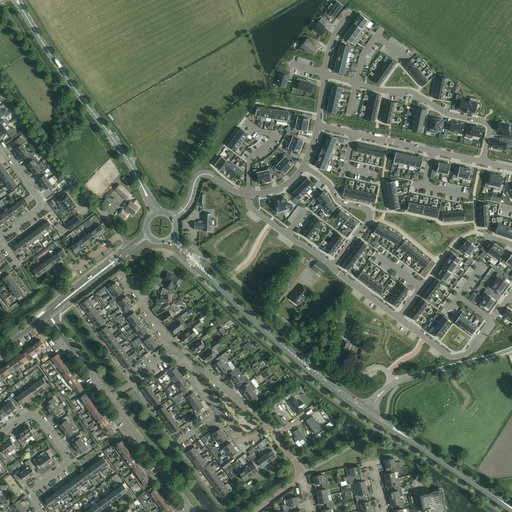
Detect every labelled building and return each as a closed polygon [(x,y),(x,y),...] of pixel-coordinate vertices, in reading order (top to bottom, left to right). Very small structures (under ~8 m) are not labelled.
[(329,8),(323,15),(326,17),(328,13),(334,17),(336,14),(338,12),(337,12),(342,6),(337,2),(334,5),(331,3),(328,7),(329,8)] [(360,14),(356,19),(365,25),(365,26),(366,26),(369,29),(373,24),(370,21),(360,14)] [(314,28),(311,31),(315,34),(317,32),(321,35),(325,29),(323,28),(324,26),(327,22),(321,18),(318,22),(313,28),(314,28)] [(356,19),(353,23),(353,24),(353,23),(362,30),(365,26),(365,25),(356,19)] [(353,24),(350,28),(360,35),(363,30),(362,30),(353,23),(353,24)] [(350,28),(347,32),(356,39),(360,35),(350,28)] [(347,32),(343,37),(353,44),(356,39),(347,32)] [(304,44),(302,45),(306,48),(305,49),(305,50),(309,53),(311,51),(314,54),(318,48),(315,45),(313,44),(312,43),(314,41),(308,38),(307,40),(307,39),(304,43),(303,44),(304,44)] [(340,44),(339,50),(348,52),(349,53),(349,52),(352,53),(353,48),(351,47),(350,47),(350,46),(340,44)] [(389,58),(385,62),(393,68),(396,63),(389,58)] [(410,60),(404,66),(407,70),(414,64),(410,60)] [(385,62),(382,67),(389,72),(393,68),(385,62)] [(414,64),(407,70),(411,74),(418,68),(414,64)] [(335,66),(334,71),(343,73),(344,74),(346,68),(344,68),(335,66)] [(382,67),(379,71),(386,77),(389,72),(382,67)] [(418,68),(411,74),(415,78),(421,72),(418,68)] [(379,71),(376,76),(383,81),(386,77),(379,71)] [(421,72),(415,78),(418,82),(425,76),(421,72)] [(279,74),(277,82),(278,82),(277,85),(285,88),(287,80),(286,79),(287,76),(279,74)] [(376,76),(372,80),(380,85),(383,81),(376,76)] [(425,76),(418,82),(422,87),(429,81),(425,76)] [(298,78),(297,82),(299,82),(298,88),(306,90),(305,91),(306,91),(310,93),(312,87),(311,87),(312,85),(306,83),(304,82),(305,80),(306,80),(297,77),(298,78)] [(455,98),(454,104),(459,105),(459,106),(459,109),(463,110),(462,110),(466,111),(469,100),(465,100),(461,99),(456,98),(455,98)] [(469,100),(466,111),(470,112),(474,112),(475,109),(480,110),(481,104),(476,103),(476,102),(473,102),(473,101),(469,100)] [(295,113),(294,117),(296,117),(295,122),(308,125),(309,119),(301,118),(302,114),(295,113)] [(0,120),(1,122),(0,122),(0,127),(1,129),(7,124),(10,123),(4,115),(0,118),(0,120)] [(432,118),(430,129),(437,130),(438,130),(441,131),(443,121),(440,120),(432,118)] [(498,122),(496,131),(500,131),(502,132),(502,135),(508,137),(509,133),(507,132),(508,124),(507,124),(502,121),(501,123),(498,122)] [(293,128),(292,131),(299,132),(299,129),(306,131),(308,125),(295,122),(294,128),(293,128)] [(449,131),(461,134),(461,133),(463,125),(451,122),(449,131)] [(7,124),(1,129),(5,134),(7,133),(11,138),(17,134),(13,128),(11,129),(7,124)] [(467,128),(465,137),(472,138),(473,135),(480,137),(481,133),(482,133),(482,132),(481,132),(482,129),(477,128),(478,128),(475,127),(470,126),(470,129),(467,128)] [(240,128),(237,133),(244,138),(244,139),(245,139),(249,134),(240,128)] [(237,133),(234,137),(241,142),(244,139),(244,138),(237,133)] [(291,137),(289,142),(301,147),(303,141),(296,138),(298,136),(292,133),(290,136),(291,137)] [(327,135),(325,140),(335,144),(337,139),(336,138),(327,135)] [(26,149),(22,145),(24,143),(20,137),(14,142),(18,147),(16,149),(19,154),(26,149)] [(234,137),(231,141),(239,146),(241,142),(234,137)] [(494,140),(493,148),(498,149),(498,150),(503,151),(503,150),(504,150),(506,145),(511,146),(511,139),(511,140),(502,138),(501,141),(494,140)] [(325,140),(323,145),(333,149),(335,144),(325,140)] [(231,141),(228,145),(236,151),(240,147),(239,146),(231,141)] [(286,147),(285,150),(291,152),(292,149),(299,152),(301,147),(289,142),(287,147),(286,147)] [(323,145),(321,151),(331,154),(333,149),(323,145)] [(26,149),(19,154),(23,159),(27,157),(28,159),(33,156),(31,153),(30,152),(29,151),(28,152),(26,149)] [(321,151),(319,156),(329,159),(329,160),(330,160),(332,155),(331,154),(321,151)] [(283,156),(280,160),(289,169),(293,164),(287,159),(290,157),(285,153),(283,155),(283,156)] [(398,163),(398,165),(404,166),(404,164),(406,155),(401,153),(399,163),(398,163)] [(30,169),(40,163),(36,158),(35,158),(33,156),(28,159),(30,162),(27,164),(30,169)] [(222,156),(215,165),(220,168),(226,160),(222,156)] [(319,156),(317,161),(327,164),(329,160),(329,159),(319,156)] [(417,157),(414,167),(420,169),(422,158),(417,157)] [(226,160),(220,168),(225,171),(225,170),(231,162),(227,159),(226,160)] [(275,163),(272,166),(277,170),(279,168),(285,173),(289,169),(280,160),(276,164),(275,163)] [(317,161),(315,166),(326,170),(328,165),(327,164),(317,161)] [(40,162),(40,163),(30,169),(34,175),(38,172),(40,174),(44,171),(45,171),(47,169),(45,166),(44,167),(40,162)] [(231,162),(225,170),(229,173),(235,165),(231,162)] [(438,162),(436,173),(442,174),(442,173),(444,163),(439,162),(438,162)] [(235,165),(229,173),(233,176),(240,167),(236,164),(235,165)] [(240,167),(233,176),(238,180),(245,170),(240,167)] [(267,169),(262,170),(265,182),(271,181),(269,174),(272,173),(271,167),(267,168),(267,169)] [(459,167),(456,178),(462,180),(463,179),(462,179),(465,168),(459,167)] [(462,180),(462,182),(468,183),(468,180),(471,169),(470,169),(465,168),(462,179),(463,179),(462,180)] [(256,169),(253,170),(254,177),(257,176),(259,184),(265,182),(262,170),(257,171),(256,169)] [(10,175),(6,170),(0,175),(4,180),(10,175)] [(44,171),(40,174),(42,177),(38,180),(42,185),(48,180),(46,177),(48,176),(45,171),(44,171)] [(486,181),(484,187),(488,187),(493,188),(496,175),(490,174),(489,181),(486,181)] [(10,175),(4,180),(7,185),(14,180),(10,175)] [(496,175),(493,188),(499,189),(499,190),(502,191),(503,185),(500,184),(502,176),(496,175)] [(308,178),(303,182),(310,189),(314,185),(308,178)] [(17,185),(14,180),(7,185),(11,190),(17,185)] [(52,185),(48,180),(42,185),(45,190),(49,187),(51,190),(56,186),(54,183),(52,185)] [(64,181),(57,186),(60,189),(66,185),(64,181)] [(303,182),(300,186),(306,192),(310,189),(303,182)] [(126,200),(131,195),(120,185),(115,189),(126,200)] [(300,186),(297,189),(303,196),(303,195),(306,192),(300,186)] [(297,189),(292,193),(300,201),(305,197),(303,195),(303,196),(297,189)] [(323,191),(316,198),(320,202),(327,196),(323,191)] [(76,206),(72,200),(67,194),(64,195),(61,197),(61,198),(59,200),(57,201),(60,205),(59,206),(62,210),(63,210),(66,214),(68,212),(71,211),(74,209),(74,208),(76,206)] [(320,202),(319,203),(323,206),(329,201),(330,199),(327,196),(320,202)] [(281,199),(280,200),(283,212),(283,213),(292,210),(291,204),(287,205),(285,198),(284,198),(284,197),(280,198),(281,199)] [(29,205),(24,198),(21,200),(20,198),(18,200),(19,202),(24,208),(29,205)] [(276,208),(273,209),(275,215),(278,214),(279,217),(284,215),(283,213),(283,212),(280,200),(279,200),(278,199),(275,200),(275,201),(274,201),(276,208)] [(130,201),(125,208),(126,209),(124,211),(122,209),(118,214),(125,219),(129,214),(128,213),(129,212),(134,215),(139,208),(130,201)] [(323,206),(322,207),(325,210),(332,204),(329,201),(323,206)] [(19,202),(14,205),(19,212),(24,208),(19,202)] [(325,210),(324,211),(328,215),(336,208),(332,204),(325,210)] [(14,205),(9,209),(14,215),(19,212),(14,205)] [(81,209),(88,216),(92,212),(85,205),(81,209)] [(9,209),(5,212),(9,219),(14,215),(9,209)] [(341,210),(335,217),(340,221),(345,213),(341,210)] [(9,219),(5,212),(0,215),(0,216),(4,223),(9,219)] [(194,229),(211,230),(211,225),(212,225),(212,219),(211,219),(212,215),(211,215),(211,214),(205,213),(205,215),(203,215),(203,222),(194,222),(194,229)] [(345,213),(340,221),(344,224),(349,216),(345,213)] [(315,216),(312,221),(319,226),(322,221),(315,216)] [(344,224),(342,226),(346,228),(348,226),(353,219),(349,216),(344,224)] [(70,231),(81,223),(76,217),(66,225),(70,231)] [(348,227),(346,229),(350,232),(352,230),(358,222),(353,219),(348,226),(348,227)] [(48,221),(43,225),(48,232),(51,229),(52,231),(56,229),(54,227),(53,228),(48,221)] [(312,221),(308,225),(316,230),(319,226),(312,221)] [(495,233),(500,235),(503,225),(498,223),(498,224),(497,224),(497,225),(497,227),(496,228),(496,230),(495,230),(496,231),(495,233)] [(378,224),(373,233),(378,236),(379,234),(383,227),(378,224)] [(43,225),(38,229),(43,235),(48,232),(43,225)] [(95,229),(100,235),(105,231),(100,225),(95,229)] [(308,225),(305,229),(312,235),(316,230),(308,225)] [(383,227),(379,234),(383,237),(388,229),(383,227)] [(38,229),(33,232),(38,239),(43,235),(38,229)] [(100,235),(95,229),(90,232),(95,239),(100,235)] [(305,229),(302,234),(309,239),(312,235),(305,229)] [(383,237),(387,240),(388,239),(393,231),(392,231),(389,229),(388,229),(383,237)] [(393,231),(388,239),(392,241),(397,234),(396,234),(393,231)] [(33,232),(29,236),(33,242),(38,239),(33,232)] [(95,239),(90,232),(86,236),(90,242),(95,239)] [(337,233),(334,237),(341,242),(344,238),(337,233)] [(397,234),(392,241),(397,244),(397,245),(397,244),(398,242),(399,242),(400,240),(400,239),(401,237),(402,237),(401,236),(401,237),(397,234)] [(29,236),(24,239),(28,246),(31,244),(32,245),(35,244),(33,242),(29,236)] [(90,242),(86,236),(81,239),(85,246),(90,242)] [(334,237),(331,241),(338,247),(341,242),(334,237)] [(24,239),(19,243),(24,249),(26,252),(28,251),(26,248),(28,246),(24,239)] [(85,246),(81,239),(76,243),(81,249),(85,246)] [(361,239),(357,244),(364,249),(368,245),(361,239)] [(405,240),(399,247),(403,251),(409,244),(405,240)] [(465,242),(463,244),(473,252),(476,247),(467,240),(466,240),(467,240),(465,242)] [(331,241),(327,246),(334,251),(338,247),(331,241)] [(24,249),(19,243),(14,246),(19,253),(24,249)] [(81,249),(76,243),(71,246),(76,253),(81,249)] [(494,243),(486,254),(491,257),(499,247),(494,243)] [(357,244),(354,248),(361,254),(364,249),(357,244)] [(409,244),(403,251),(408,254),(413,247),(409,244)] [(460,249),(469,256),(473,252),(463,244),(460,249)] [(327,246),(324,250),(331,256),(334,251),(327,246)] [(413,247),(408,254),(412,258),(417,251),(413,247)] [(499,247),(491,257),(496,261),(503,250),(499,247)] [(354,248),(351,252),(358,258),(361,254),(354,248)] [(62,249),(57,253),(62,259),(67,256),(62,249)] [(417,251),(412,258),(416,261),(422,254),(417,251)] [(351,252),(348,257),(355,262),(358,258),(351,252)] [(505,257),(501,262),(504,264),(505,263),(509,267),(510,266),(511,262),(511,252),(508,259),(505,257)] [(62,259),(57,253),(52,256),(57,263),(62,259)] [(449,258),(459,265),(462,260),(452,253),(449,258)] [(422,254),(416,261),(420,265),(426,258),(422,254)] [(52,256),(47,260),(52,266),(57,263),(52,256)] [(348,257),(344,261),(351,267),(355,262),(348,257)] [(426,258),(420,265),(424,268),(430,261),(426,258)] [(449,258),(446,262),(453,268),(455,270),(455,269),(458,272),(462,267),(459,265),(449,258)] [(52,266),(47,260),(43,263),(47,270),(52,266)] [(327,269),(317,261),(312,268),(321,276),(327,269)] [(344,261),(341,266),(348,271),(351,267),(344,261)] [(443,266),(442,267),(443,267),(450,272),(453,268),(446,262),(443,266)] [(43,263),(38,267),(42,273),(47,270),(43,263)] [(42,273),(38,267),(33,271),(37,277),(42,273)] [(441,269),(440,271),(448,277),(450,278),(453,274),(451,273),(450,272),(443,267),(441,269)] [(362,270),(357,278),(361,281),(367,274),(362,270)] [(439,273),(436,276),(446,283),(449,280),(451,282),(452,280),(450,279),(450,278),(448,277),(440,271),(439,273)] [(173,284),(176,285),(179,278),(167,272),(164,280),(167,281),(164,288),(170,291),(173,284)] [(9,274),(7,275),(5,273),(0,276),(2,279),(3,278),(6,283),(13,279),(9,274)] [(496,276),(493,281),(503,288),(507,284),(501,279),(503,276),(497,273),(495,276),(496,276)] [(367,274),(361,281),(366,284),(371,277),(367,274)] [(286,284),(290,279),(285,275),(281,280),(286,284)] [(371,277),(366,284),(370,287),(375,280),(371,277)] [(435,278),(432,283),(439,288),(442,284),(435,278)] [(13,279),(6,283),(10,288),(16,284),(13,279)] [(375,280),(370,287),(374,291),(380,284),(375,280)] [(489,285),(487,287),(492,291),(494,289),(500,293),(503,288),(493,281),(489,285)] [(107,289),(106,290),(109,294),(119,287),(115,282),(108,288),(107,289)] [(432,283),(428,287),(436,293),(439,288),(432,283)] [(10,288),(12,291),(10,293),(11,295),(13,293),(20,288),(16,284),(10,288)] [(310,292),(301,284),(290,298),(299,305),(310,292)] [(380,284),(374,291),(379,294),(384,287),(380,284)] [(402,284),(398,288),(406,294),(409,289),(402,284)] [(119,287),(109,294),(113,299),(114,299),(115,297),(123,292),(119,287)] [(428,287),(425,292),(432,297),(436,293),(428,287)] [(20,288),(13,293),(17,298),(24,294),(20,288)] [(168,302),(167,295),(171,295),(172,293),(163,288),(162,291),(162,293),(161,293),(161,296),(156,296),(156,303),(160,303),(162,304),(163,303),(164,302),(168,302)] [(398,288),(395,293),(402,298),(406,294),(398,288)] [(484,292),(481,297),(482,298),(491,305),(495,300),(489,295),(491,293),(485,289),(483,292),(484,292)] [(425,292),(422,296),(429,301),(432,297),(425,292)] [(395,293),(392,297),(399,302),(402,298),(395,293)] [(117,303),(116,304),(120,309),(129,301),(126,297),(123,299),(119,302),(117,303)] [(392,297),(389,301),(396,307),(399,302),(392,297)] [(480,297),(477,301),(478,302),(488,310),(488,309),(490,307),(491,305),(482,298),(481,297),(480,297)] [(88,299),(80,304),(84,309),(94,302),(97,300),(96,298),(90,302),(88,299)] [(421,298),(418,303),(425,308),(429,304),(421,298)] [(94,302),(84,309),(87,314),(95,308),(93,305),(98,301),(97,300),(94,302)] [(129,301),(120,309),(123,313),(126,311),(133,306),(129,301)] [(418,303),(415,307),(422,312),(425,308),(418,303)] [(166,313),(161,317),(165,323),(173,317),(169,311),(172,309),(170,306),(164,311),(166,313)] [(415,307),(412,311),(419,317),(422,312),(415,307)] [(95,308),(87,314),(90,318),(101,311),(100,309),(97,311),(95,308)] [(508,309),(503,315),(506,317),(509,320),(511,321),(511,312),(510,311),(508,309)] [(102,312),(101,311),(90,318),(94,323),(102,317),(99,314),(102,312)] [(412,311),(408,316),(415,321),(419,317),(412,311)] [(460,314),(455,321),(460,325),(465,318),(465,317),(467,315),(462,311),(460,314)] [(134,312),(127,318),(128,319),(126,321),(128,324),(137,317),(134,312)] [(444,316),(440,320),(447,326),(451,321),(444,316)] [(104,320),(102,317),(94,323),(97,328),(108,320),(107,318),(104,320)] [(137,317),(128,324),(130,326),(132,324),(134,327),(141,322),(137,317)] [(465,318),(460,325),(461,326),(463,328),(469,320),(465,318)] [(184,330),(188,328),(195,323),(193,320),(186,325),(182,319),(171,327),(175,334),(183,328),(184,330)] [(438,319),(435,323),(437,324),(445,330),(446,328),(447,326),(440,320),(438,319)] [(202,324),(199,320),(192,325),(195,329),(202,324)] [(469,320),(463,328),(465,329),(467,330),(473,323),(469,320)] [(141,322),(134,327),(137,332),(144,327),(141,322)] [(473,323),(467,330),(472,334),(477,326),(473,323)] [(437,324),(434,328),(442,333),(443,332),(445,330),(437,324)] [(102,337),(113,329),(112,328),(109,330),(106,326),(99,332),(102,337)] [(432,326),(428,331),(431,333),(438,338),(442,333),(434,328),(432,326)] [(148,331),(144,327),(137,332),(141,337),(148,331)] [(221,334),(223,336),(228,332),(227,330),(225,331),(222,327),(218,330),(221,334)] [(360,327),(359,332),(378,337),(379,332),(360,327)] [(114,331),(113,329),(102,337),(105,341),(113,336),(111,333),(114,331)] [(185,334),(181,337),(186,343),(196,335),(192,329),(188,331),(184,334),(185,334)] [(105,341),(109,346),(119,338),(118,337),(115,339),(113,336),(105,341)] [(144,341),(142,342),(141,343),(145,348),(147,346),(154,341),(151,336),(144,341)] [(121,340),(119,338),(109,346),(112,351),(120,345),(118,342),(121,340)] [(141,340),(139,338),(131,343),(133,346),(141,340)] [(40,350),(45,346),(40,340),(36,343),(40,350)] [(142,342),(141,340),(133,346),(135,348),(141,343),(142,342)] [(204,346),(200,340),(192,346),(196,352),(204,346)] [(345,357),(350,343),(343,340),(342,343),(341,342),(337,354),(345,357)] [(49,343),(52,346),(55,351),(58,349),(54,345),(52,341),(49,343)] [(158,345),(159,344),(156,341),(155,341),(154,341),(147,346),(151,351),(158,346),(158,345)] [(36,343),(31,346),(36,353),(40,350),(36,343)] [(122,348),(120,345),(112,351),(116,355),(126,348),(126,347),(128,346),(127,344),(125,346),(122,348)] [(31,346),(27,350),(32,356),(36,353),(31,346)] [(127,349),(126,348),(116,355),(119,360),(127,354),(124,351),(127,349)] [(32,356),(27,350),(23,353),(27,359),(32,356)] [(207,362),(208,361),(209,362),(213,360),(212,358),(215,356),(211,350),(203,356),(207,362)] [(216,359),(218,362),(213,365),(217,370),(227,363),(226,360),(225,360),(223,358),(230,353),(228,350),(216,359)] [(151,354),(149,352),(142,357),(143,360),(151,354)] [(23,353),(18,356),(23,362),(27,359),(23,353)] [(119,360),(122,364),(133,357),(136,355),(135,355),(134,353),(132,355),(129,357),(127,354),(119,360)] [(61,359),(58,354),(49,360),(52,365),(54,363),(61,359)] [(18,356),(14,359),(19,366),(23,362),(18,356)] [(133,357),(122,364),(126,369),(134,363),(131,360),(134,358),(133,357)] [(14,359),(10,362),(14,369),(19,366),(14,359)] [(54,363),(58,368),(64,363),(61,359),(54,363)] [(14,369),(10,362),(5,366),(10,372),(14,369)] [(58,368),(55,369),(58,374),(67,367),(64,363),(58,368)] [(227,363),(217,370),(220,375),(226,371),(228,374),(233,371),(229,366),(229,365),(227,363)] [(10,372),(5,366),(1,369),(5,375),(7,377),(11,374),(10,372)] [(71,372),(67,367),(58,374),(62,378),(71,372)] [(175,368),(168,373),(167,374),(168,376),(170,379),(172,378),(179,373),(175,368)] [(239,378),(242,376),(240,373),(236,368),(233,371),(228,374),(230,377),(228,378),(228,379),(228,380),(229,381),(230,381),(231,383),(239,378)] [(71,372),(62,378),(65,382),(74,376),(71,372)] [(164,372),(159,376),(156,378),(158,380),(166,374),(164,372)] [(182,377),(179,373),(172,378),(175,382),(182,377)] [(48,385),(47,383),(49,381),(45,376),(43,378),(40,380),(38,377),(36,379),(38,382),(43,388),(45,387),(46,388),(48,386),(47,385),(48,385)] [(77,380),(74,376),(65,382),(69,386),(70,385),(77,380)] [(182,377),(175,382),(173,384),(176,389),(186,382),(182,377)] [(241,380),(239,378),(231,383),(235,388),(240,384),(242,387),(245,385),(250,382),(247,378),(244,378),(241,380)] [(80,385),(77,380),(70,385),(74,390),(80,385)] [(43,388),(38,382),(34,385),(39,392),(39,391),(40,392),(42,391),(42,390),(43,388)] [(189,387),(186,382),(176,389),(180,394),(177,396),(179,398),(187,393),(185,390),(189,387)] [(242,387),(244,390),(242,392),(245,397),(253,391),(256,389),(253,384),(252,384),(250,382),(245,385),(242,387)] [(149,387),(147,384),(140,389),(144,394),(153,387),(151,385),(149,387)] [(34,385),(29,388),(34,395),(39,392),(34,385)] [(80,385),(74,390),(74,389),(72,391),(73,393),(75,391),(77,394),(83,389),(80,385)] [(154,389),(153,387),(144,394),(147,398),(154,393),(152,391),(154,389)] [(34,395),(29,388),(25,391),(30,398),(34,395)] [(30,398),(25,391),(21,394),(26,401),(30,398)] [(253,391),(245,397),(249,402),(251,400),(253,403),(261,397),(259,394),(257,396),(253,391)] [(15,395),(15,396),(13,393),(10,395),(13,398),(16,403),(18,405),(21,404),(21,405),(22,404),(22,405),(25,403),(24,402),(26,401),(21,394),(19,392),(15,395)] [(150,402),(161,394),(162,394),(160,392),(155,395),(154,393),(147,398),(150,402)] [(190,402),(197,397),(193,392),(186,397),(190,402)] [(77,399),(81,404),(83,402),(89,397),(86,393),(80,397),(77,399)] [(158,400),(161,398),(163,396),(161,394),(150,402),(153,407),(160,402),(158,400)] [(17,409),(16,408),(16,407),(18,405),(16,403),(13,398),(11,396),(9,397),(9,398),(4,401),(7,405),(12,411),(13,410),(14,411),(17,409)] [(50,404),(46,407),(50,412),(57,407),(59,405),(57,402),(53,397),(48,401),(50,404)] [(89,397),(83,402),(81,404),(84,408),(86,406),(93,402),(89,397)] [(200,402),(197,397),(190,402),(193,407),(200,402)] [(294,398),(289,402),(298,414),(303,410),(302,408),(305,406),(301,400),(298,403),(294,398)] [(93,402),(86,406),(89,411),(96,406),(93,402)] [(200,402),(193,407),(197,412),(204,406),(200,402)] [(160,416),(167,411),(165,408),(167,407),(166,404),(157,411),(160,416)] [(10,413),(12,411),(7,405),(2,408),(7,415),(8,416),(11,414),(10,413)] [(99,410),(96,406),(89,411),(92,415),(99,410)] [(60,417),(65,413),(61,408),(60,410),(57,407),(50,412),(54,417),(58,414),(60,417)] [(102,415),(99,410),(92,415),(96,419),(102,415)] [(167,411),(160,416),(163,420),(172,413),(171,411),(168,413),(167,411)] [(172,413),(163,420),(166,424),(173,420),(171,417),(174,415),(172,413)] [(283,417),(280,418),(277,414),(274,416),(281,426),(284,424),(283,421),(285,420),(283,417)] [(105,419),(102,415),(96,419),(99,424),(105,419)] [(63,430),(71,425),(68,422),(70,420),(67,416),(62,419),(64,422),(59,425),(63,430)] [(312,416),(305,420),(315,434),(321,429),(312,416)] [(109,423),(105,419),(99,424),(102,428),(109,423)] [(175,422),(173,420),(166,424),(169,429),(179,422),(177,420),(175,422)] [(179,422),(169,429),(173,433),(180,428),(178,426),(180,424),(179,422)] [(63,430),(64,431),(63,432),(65,435),(66,434),(67,435),(71,432),(73,435),(78,431),(73,423),(71,425),(63,430)] [(109,423),(102,428),(100,430),(102,432),(104,430),(105,432),(112,428),(109,423)] [(32,431),(29,427),(23,431),(29,438),(32,436),(33,438),(38,434),(34,429),(32,431)] [(112,428),(105,432),(109,437),(115,432),(112,428)] [(216,438),(223,433),(220,428),(213,433),(216,438)] [(299,429),(293,433),(296,436),(293,438),(296,442),(298,440),(302,445),(307,440),(299,429)] [(23,431),(18,435),(21,439),(19,441),(22,446),(27,442),(26,441),(29,438),(23,431)] [(216,438),(215,440),(217,443),(218,442),(219,444),(227,438),(223,433),(216,438)] [(77,440),(73,443),(76,448),(84,443),(82,440),(84,439),(80,434),(75,438),(77,440)] [(11,440),(5,444),(11,451),(14,449),(15,451),(20,447),(16,442),(14,444),(11,440)] [(118,441),(112,445),(114,446),(113,447),(116,452),(118,450),(124,445),(121,441),(119,443),(118,441)] [(87,453),(92,450),(88,445),(86,446),(84,443),(76,448),(80,454),(85,451),(87,453)] [(227,453),(234,447),(230,443),(223,448),(227,453)] [(11,451),(5,444),(0,448),(3,452),(1,454),(4,459),(9,455),(8,454),(11,451)] [(128,450),(124,445),(118,450),(121,454),(128,450)] [(190,457),(200,450),(199,448),(196,450),(194,447),(186,453),(190,457)] [(234,447),(227,453),(230,457),(237,452),(234,447)] [(200,450),(190,457),(193,462),(201,456),(199,453),(204,449),(203,448),(200,450)] [(277,457),(272,450),(270,448),(268,449),(269,451),(267,453),(272,460),(277,457)] [(36,453),(33,449),(27,454),(30,458),(36,453)] [(45,454),(42,456),(48,464),(53,460),(50,456),(52,454),(49,449),(44,453),(45,454)] [(128,450),(121,454),(119,456),(122,460),(131,454),(128,450)] [(272,460),(267,453),(262,457),(267,464),(272,460)] [(38,456),(38,457),(33,461),(40,469),(42,467),(43,468),(48,464),(42,456),(41,454),(38,456)] [(134,458),(131,454),(122,460),(126,465),(126,464),(128,463),(134,458)] [(203,459),(201,456),(193,462),(196,466),(207,459),(210,457),(208,455),(203,459)] [(262,457),(257,460),(262,467),(267,464),(262,457)] [(103,458),(98,461),(106,472),(108,470),(107,468),(105,466),(108,464),(103,458)] [(131,467),(137,463),(134,458),(128,463),(126,464),(129,469),(131,467)] [(398,462),(395,462),(394,458),(384,461),(386,468),(392,466),(393,469),(399,468),(398,465),(398,462)] [(208,460),(207,459),(196,466),(200,471),(209,464),(208,465),(205,462),(208,460)] [(35,467),(31,462),(29,460),(24,463),(28,467),(24,470),(30,477),(35,473),(32,469),(35,467)] [(98,461),(93,465),(98,471),(101,469),(103,471),(102,472),(104,474),(106,472),(98,461)] [(140,467),(137,463),(131,467),(134,472),(140,467)] [(209,464),(200,471),(202,470),(205,474),(215,467),(218,465),(216,463),(214,465),(211,467),(209,464)] [(253,463),(248,467),(254,474),(258,470),(253,463)] [(93,465),(88,469),(96,479),(99,477),(97,475),(97,476),(95,474),(98,471),(93,465)] [(215,467),(205,474),(208,479),(216,473),(214,470),(219,467),(218,465),(215,467)] [(245,467),(246,468),(244,470),(249,477),(251,476),(251,477),(254,475),(253,474),(254,474),(248,467),(247,465),(245,467)] [(344,481),(348,480),(349,480),(355,479),(354,475),(360,473),(359,466),(349,469),(346,470),(347,470),(348,476),(343,477),(344,481)] [(132,473),(135,478),(137,476),(144,471),(140,467),(134,472),(132,473)] [(242,468),(240,470),(237,471),(239,473),(239,474),(244,481),(249,477),(244,470),(242,468)] [(399,468),(393,469),(394,472),(384,475),(386,481),(396,478),(395,475),(398,474),(397,472),(400,471),(399,468)] [(88,469),(84,472),(88,479),(91,477),(93,479),(92,479),(94,481),(96,479),(88,469)] [(30,477),(24,470),(21,472),(20,470),(15,473),(19,479),(22,477),(25,481),(30,477)] [(144,471),(137,476),(135,478),(138,482),(147,476),(144,471)] [(84,472),(79,476),(87,486),(89,484),(88,482),(87,483),(86,481),(88,479),(84,472)] [(218,476),(216,473),(208,479),(212,484),(222,476),(224,474),(223,473),(218,476)] [(222,476),(212,484),(215,488),(223,483),(220,480),(226,476),(225,474),(222,476)] [(322,486),(328,485),(327,481),(324,482),(323,475),(313,477),(315,484),(321,482),(322,486)] [(79,476),(74,479),(79,486),(82,484),(83,486),(84,488),(87,486),(79,476)] [(147,476),(138,482),(144,490),(150,486),(148,482),(150,480),(147,476)] [(396,478),(386,481),(387,487),(394,485),(394,488),(401,487),(399,481),(396,482),(396,478)] [(74,479),(69,483),(77,493),(78,495),(80,493),(79,491),(78,489),(78,490),(76,488),(79,486),(74,479)] [(355,479),(349,480),(349,485),(355,483),(357,489),(367,487),(365,481),(355,483),(355,479)] [(117,482),(115,484),(123,495),(127,491),(123,484),(120,487),(118,485),(119,484),(117,482)] [(69,483),(64,486),(69,493),(72,491),(74,493),(73,493),(75,495),(77,493),(69,483)] [(223,483),(215,488),(218,493),(229,485),(228,484),(225,486),(223,483)] [(114,488),(116,490),(113,492),(118,498),(123,495),(115,484),(112,486),(114,488)] [(229,485),(218,493),(222,498),(230,492),(227,489),(230,487),(229,485)] [(328,485),(322,486),(323,490),(316,491),(318,497),(328,495),(326,489),(329,489),(328,485)] [(64,486),(60,490),(67,500),(70,498),(68,496),(68,497),(66,495),(69,493),(64,486)] [(156,488),(155,489),(153,486),(146,491),(151,498),(151,499),(153,497),(159,493),(156,488)] [(367,487),(357,489),(354,490),(355,496),(356,500),(362,499),(361,495),(368,493),(367,487)] [(401,487),(394,488),(395,492),(388,493),(390,499),(400,497),(398,491),(401,490),(401,487)] [(108,489),(105,491),(113,502),(118,498),(113,492),(110,494),(109,492),(109,491),(108,489)] [(60,490),(55,493),(59,500),(62,498),(64,500),(63,500),(65,502),(67,500),(60,490)] [(431,494),(421,496),(425,511),(426,511),(425,511),(439,511),(445,511),(443,501),(444,501),(443,492),(441,493),(440,491),(439,492),(439,490),(430,492),(431,494)] [(105,495),(106,497),(103,499),(108,505),(113,502),(105,491),(103,493),(104,495),(105,495)] [(55,493),(50,497),(58,507),(60,506),(59,504),(58,504),(57,502),(59,500),(55,493)] [(162,497),(159,493),(153,497),(156,502),(162,497)] [(328,495),(318,497),(319,504),(326,502),(327,506),(333,504),(332,500),(329,501),(328,495)] [(98,496),(96,498),(103,509),(108,505),(103,499),(101,501),(99,499),(99,498),(98,496)] [(45,500),(50,507),(53,505),(54,507),(55,509),(58,507),(50,497),(45,500)] [(162,497),(156,502),(159,506),(166,501),(162,497)] [(297,497),(287,499),(288,504),(282,505),(284,511),(287,510),(293,509),(292,506),(299,504),(297,497)] [(401,500),(400,497),(390,499),(391,505),(398,504),(399,507),(405,505),(403,500),(401,500)] [(96,498),(93,500),(95,502),(96,504),(94,506),(98,511),(103,509),(96,498)] [(363,503),(362,499),(356,500),(357,504),(357,505),(360,506),(361,509),(371,507),(370,501),(363,503)] [(18,500),(11,506),(14,511),(25,503),(27,501),(26,500),(21,503),(18,500)] [(169,506),(166,501),(159,506),(162,510),(169,506)] [(25,503),(14,511),(15,511),(21,511),(25,510),(23,507),(26,505),(25,503)]
